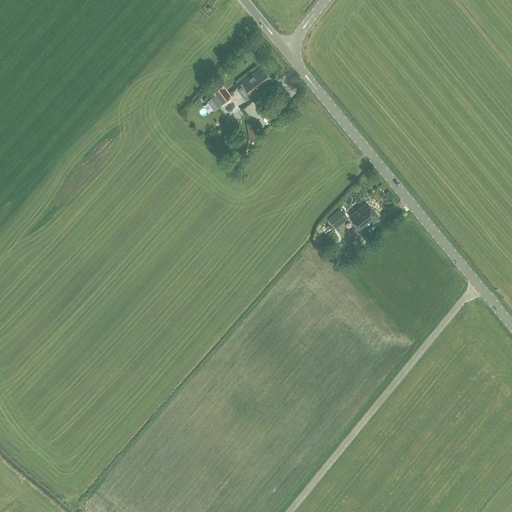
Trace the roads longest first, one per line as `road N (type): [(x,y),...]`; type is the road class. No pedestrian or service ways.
road 1 (unclassified): [(511,325),(285,50)]
road 2 (unknown): [(475,282),(287,511)]
